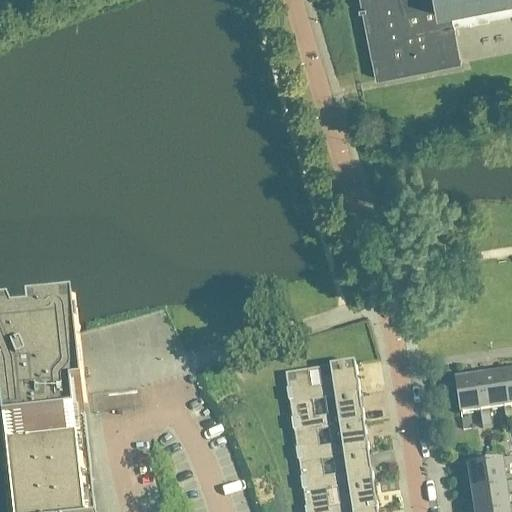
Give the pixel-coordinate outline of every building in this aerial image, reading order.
[(511,0),(359,0),(361,8),(358,9),(359,12),(362,12),(375,81),(461,64),(460,62),(457,63),(451,31),(454,31),(453,26),(469,23),(469,26),(471,25),(486,22),(487,23),(488,22),(488,19),(511,14),(511,0)] [(95,511),(82,394),(80,379),(75,327),(30,332),(31,342),(15,344),(13,337),(12,336),(12,335),(0,336),(0,409),(1,411),(2,411),(9,480),(9,481),(5,481),(8,511),(95,511)] [(354,364),(285,375),(290,405),(359,395),(354,364)] [(503,409),(506,425),(511,424),(511,407),(509,408),(504,376),(480,379),(485,412),(489,411),(503,409)] [(480,413),(482,428),(492,427),(489,411),(485,412),(480,379),(456,383),(461,415),(480,413)] [(110,398),(113,410),(129,407),(127,395),(110,398)] [(359,395),(290,405),(294,435),(364,424),(359,395)] [(364,424),(294,435),(299,465),(368,454),(364,424)] [(492,428),(483,429),(485,443),(494,442),(492,428)] [(368,454),(299,465),(304,494),(373,484),(368,454)] [(504,484),(502,470),(511,468),(511,458),(499,461),(500,464),(469,469),(473,493),(504,488),(504,484)] [(508,508),(505,494),(511,492),(511,482),(504,484),(504,488),(473,493),(475,511),(506,511),(508,511),(508,508)] [(377,511),(373,484),(304,494),(306,511),(377,511)]
